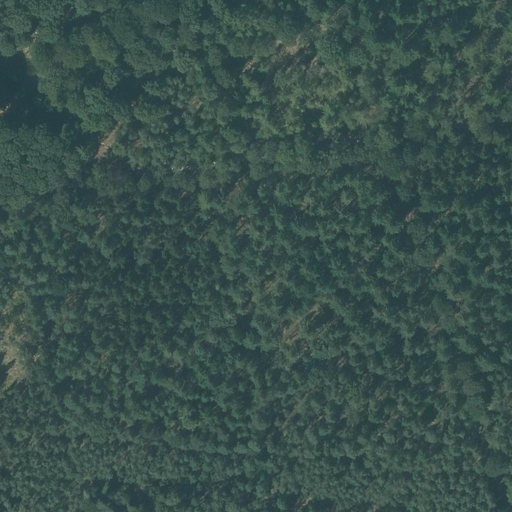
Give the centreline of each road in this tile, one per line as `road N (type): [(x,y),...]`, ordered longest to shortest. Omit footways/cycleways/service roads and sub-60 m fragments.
road 1 (track): [(511,121),(0,194)]
road 2 (track): [(379,140),(510,511)]
road 3 (track): [(0,34),(55,30),(122,0)]
